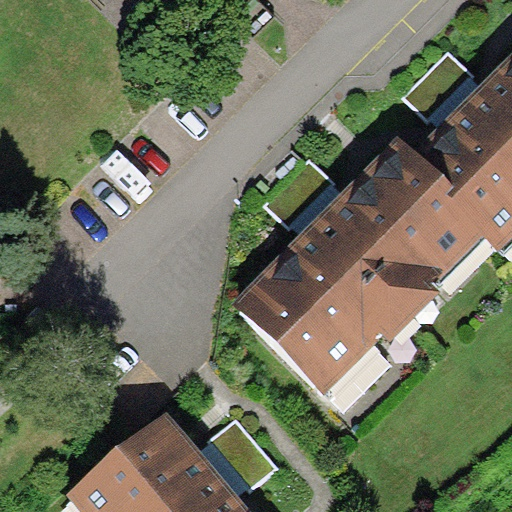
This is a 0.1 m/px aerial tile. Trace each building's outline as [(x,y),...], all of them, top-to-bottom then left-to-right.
[(475,77),(453,53),(410,92),(432,116),(475,77)] [(511,261),(511,78),(415,166),(492,251),(506,267),(511,261)] [(415,166),(407,158),(245,316),(361,433),(409,386),(382,358),(492,251),(415,166)] [(336,188),(315,163),(271,200),(292,225),(336,188)] [(239,511),(167,424),(74,499),(84,511),(239,511)] [(239,425),(217,443),(256,492),(279,474),(239,425)]
